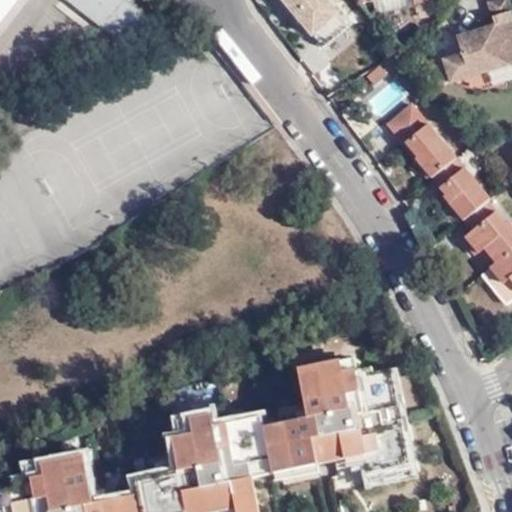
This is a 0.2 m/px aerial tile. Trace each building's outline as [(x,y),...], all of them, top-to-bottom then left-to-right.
[(0,0),(0,36),(21,10),(16,6),(8,0),(0,0)] [(140,29),(103,0),(48,0),(119,56),(140,29)] [(286,0),(320,47),(351,25),(333,0),(286,0)] [(511,62),(511,9),(509,0),(494,0),(489,2),(491,12),(495,25),(479,30),(457,36),(463,54),(469,75),(511,62)] [(495,25),(491,12),(476,17),(479,30),(495,25)] [(451,80),(469,75),(463,54),(445,60),(451,80)] [(415,157),(432,177),(456,157),(411,103),(387,123),(403,142),(405,140),(418,155),(415,157)] [(432,177),(445,193),(443,194),(464,219),(487,199),(490,197),(456,157),(432,177)] [(496,262),(511,248),(511,224),(510,221),(507,223),(487,199),(464,219),(462,220),(471,229),(465,234),(480,252),(485,248),(496,262)] [(485,248),(480,252),(492,266),(496,262),(485,248)] [(511,248),(496,262),(492,266),(484,272),(508,301),(511,298),(511,248)] [(401,403),(394,367),(376,371),(374,363),(346,369),(343,356),(300,364),(310,413),(268,422),(266,410),(221,419),(218,408),(192,413),(195,429),(173,433),(180,466),(137,474),(141,491),(97,499),(88,454),(46,462),(49,474),(20,479),(21,486),(2,490),(6,511),(215,511),(240,507),(240,511),(260,511),(250,459),(275,454),(278,469),(368,451),(372,469),(414,460),(405,418),(392,420),(389,405),(401,403)]
